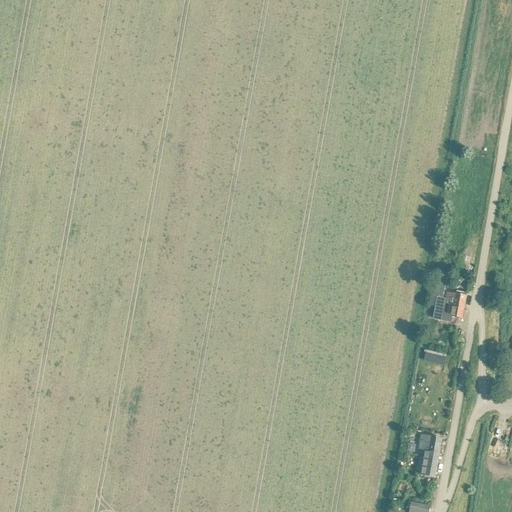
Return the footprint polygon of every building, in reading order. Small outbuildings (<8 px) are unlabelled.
[(461,269),(470,270),(475,244),(466,242),(461,269)] [(442,299),(445,285),(435,283),(432,297),(442,299)] [(463,319),(467,296),(447,293),(446,299),(450,300),(448,307),(455,309),(453,317),(463,319)] [(435,479),(442,439),(426,436),(419,476),(435,479)] [(412,503),(409,511),(428,511),(429,507),(412,503)]
